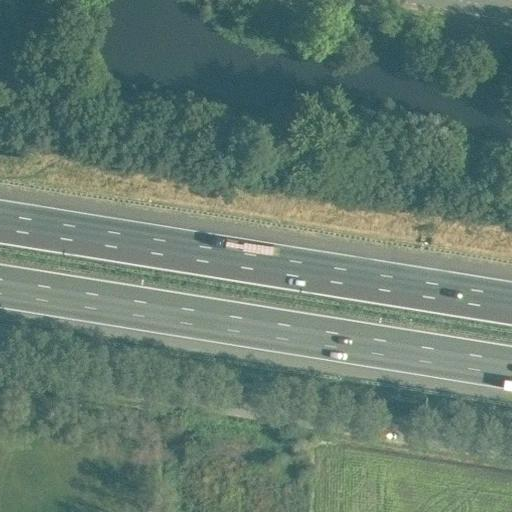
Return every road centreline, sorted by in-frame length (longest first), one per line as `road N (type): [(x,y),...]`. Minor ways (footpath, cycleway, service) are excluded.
road 1 (unclassified): [(511,453),(0,368)]
road 2 (motorway): [(511,303),(0,220)]
road 3 (motorway): [(0,288),(511,370)]
